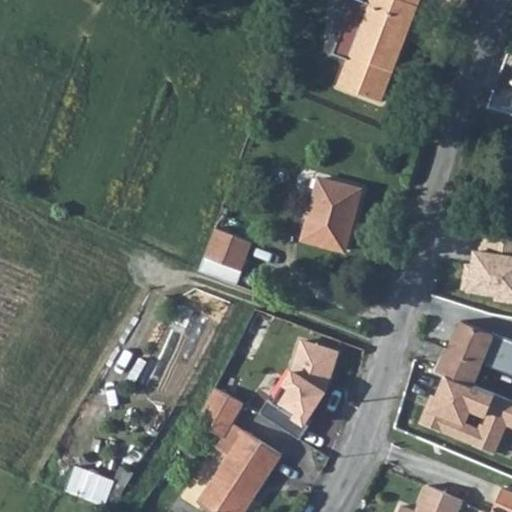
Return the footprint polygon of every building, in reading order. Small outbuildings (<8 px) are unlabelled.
[(347,61),(336,87),(379,104),(417,8),(397,0),(370,0),(369,5),(356,0),(346,0),(335,31),(340,33),(332,55),(347,61)] [(323,182),(306,239),(342,249),(359,193),(323,182)] [(217,227),(206,256),(245,269),(255,242),(217,227)] [(511,238),(483,234),(481,248),(473,247),(471,260),(464,259),(460,291),(496,296),(495,300),(511,302),(511,238)] [(511,342),(462,323),(434,373),(446,377),(473,387),(484,362),(511,373),(511,342)] [(326,391),(340,352),(301,340),(290,369),(287,367),(276,385),(283,389),(276,402),(268,398),(261,411),(302,436),(308,426),(305,422),(326,391)] [(511,402),(473,387),(446,377),(432,410),(426,408),(420,423),(498,454),(510,425),(511,426),(511,402)] [(216,388),(196,422),(224,438),(244,404),(216,388)] [(245,431),(197,504),(209,511),(244,511),(282,455),(245,431)] [(76,463),(68,490),(111,502),(119,476),(76,463)] [(452,511),(457,500),(422,486),(412,508),(397,504),(393,511),(452,511)] [(498,511),(511,511),(511,490),(507,489),(498,511)]
